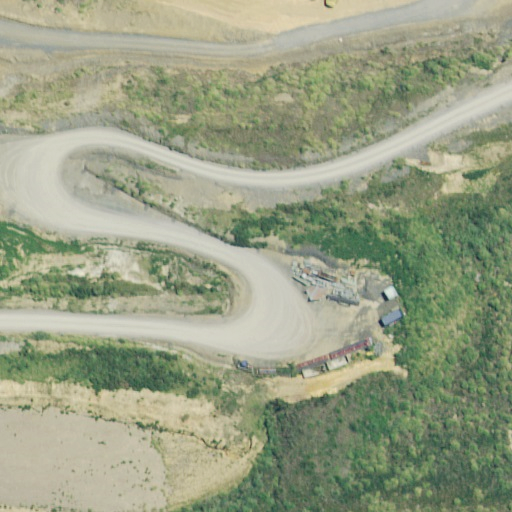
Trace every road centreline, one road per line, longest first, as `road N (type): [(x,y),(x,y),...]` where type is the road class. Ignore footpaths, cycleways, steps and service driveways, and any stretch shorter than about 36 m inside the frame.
road 1 (track): [(0,439),(174,421),(246,376),(272,326),(271,283),(247,237),(140,170),(106,133)]
road 2 (track): [(0,102),(106,133),(147,123),(273,158),(323,157),(406,134),(511,80)]
